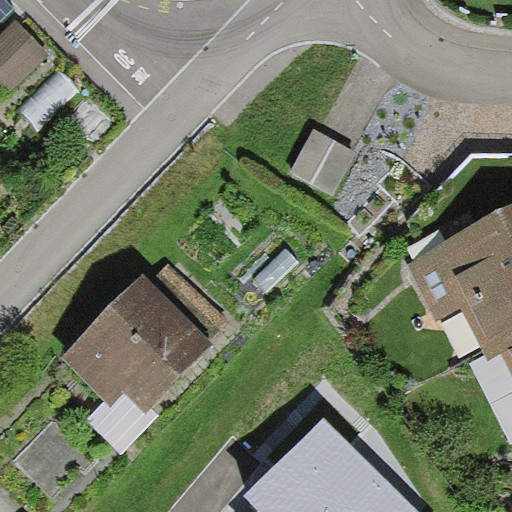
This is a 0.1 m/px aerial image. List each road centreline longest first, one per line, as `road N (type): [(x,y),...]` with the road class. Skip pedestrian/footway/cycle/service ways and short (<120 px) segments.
road 1 (residential): [(0,306),(193,94)]
road 2 (residential): [(359,0),(428,64),(511,69)]
road 3 (residential): [(193,94),(86,0)]
road 4 (residential): [(193,94),(288,0)]
